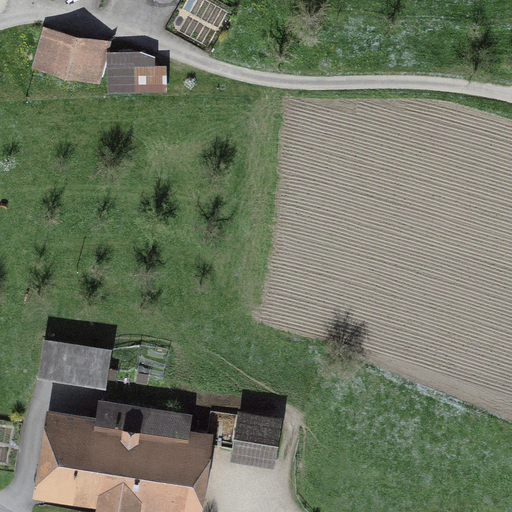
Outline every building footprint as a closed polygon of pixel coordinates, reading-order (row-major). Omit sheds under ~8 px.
[(87,48),(60,42),(62,34),(41,29),(33,66),(54,71),(55,68),(78,73),(78,76),(99,80),(106,43),(89,40),(87,48)] [(108,56),(110,93),(162,91),(163,71),(153,71),(152,55),(108,56)] [(45,339),(40,371),(104,381),(109,349),(45,339)] [(166,511),(168,503),(187,505),(196,440),(185,438),(188,412),(101,400),(98,426),(59,421),(50,486),(107,494),(104,511),(166,511)] [(284,420),(216,408),(210,443),(278,455),(284,420)]
